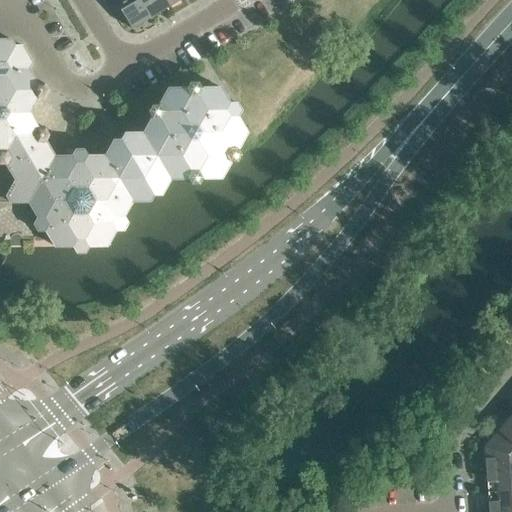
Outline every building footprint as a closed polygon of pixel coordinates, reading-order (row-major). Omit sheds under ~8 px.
[(151,17),(140,0),(114,0),(132,28),(151,17)] [(166,0),(140,0),(151,17),(170,6),(166,0)] [(0,246),(4,247),(74,246),(77,253),(85,253),(89,246),(107,246),(116,230),(124,231),(128,223),(124,217),(133,201),(150,201),(154,195),(161,195),(170,179),(188,179),(191,185),(200,185),(203,178),(221,178),(230,162),(238,162),(242,155),(238,149),(247,133),(238,117),(241,111),(238,105),(237,104),(230,104),(220,88),(202,88),(199,82),(190,82),(187,89),(168,89),(160,105),(152,105),(148,112),(152,118),(143,133),(125,134),(121,140),(114,140),(105,156),(88,156),(84,150),(76,150),(72,156),(54,157),(49,165),(41,150),(49,135),(45,128),(38,128),(36,132),(22,125),(38,98),(45,98),(49,91),(45,84),(38,84),(29,69),(33,62),(23,46),(16,46),(12,40),(0,39),(0,246)] [(511,414),(499,430),(511,441),(511,414)] [(484,447),(488,492),(511,490),(511,441),(499,430),(484,447)] [(489,511),(511,511),(511,490),(488,492),(489,511)]
